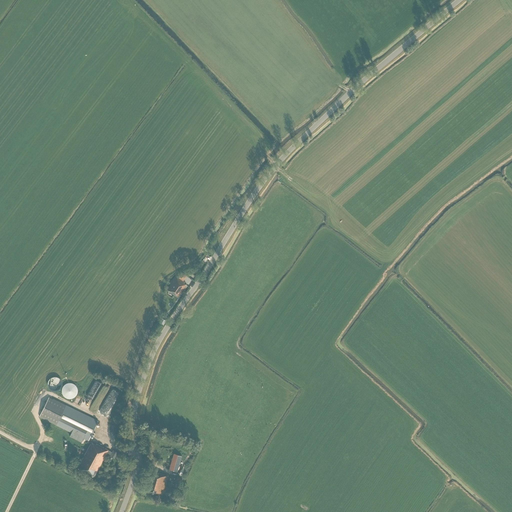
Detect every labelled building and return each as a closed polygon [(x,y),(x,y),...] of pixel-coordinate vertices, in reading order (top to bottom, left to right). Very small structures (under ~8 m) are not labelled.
[(184,282),(176,276),(167,290),(178,297),(186,285),(184,283),(184,282)] [(63,386),(62,387),(62,388),(62,389),(62,390),(62,391),(62,392),(62,393),(62,394),(62,395),(63,395),(63,396),(64,396),(64,397),(65,397),(65,398),(66,398),(67,399),(68,399),(69,399),(70,399),(71,399),(72,399),(73,398),(74,398),(75,397),(76,396),(76,395),(77,395),(77,394),(77,393),(77,392),(78,391),(77,390),(77,389),(77,388),(76,387),(76,386),(75,385),(74,384),(73,384),(72,383),(71,383),(70,383),(69,383),(68,383),(67,383),(66,384),(65,384),(64,385),(63,386)] [(102,404),(108,408),(119,390),(112,386),(102,404)] [(39,416),(56,424),(89,440),(98,422),(49,397),(39,416)] [(105,456),(109,458),(110,456),(111,455),(112,452),(96,444),(96,445),(91,443),(77,468),(94,477),(105,456)] [(118,452),(113,450),(112,452),(111,455),(110,456),(113,458),(115,459),(118,453),(118,452)] [(180,459),(174,458),(171,470),(177,471),(180,459)] [(155,473),(151,471),(147,485),(148,485),(146,492),(159,495),(159,493),(163,494),(168,476),(155,472),(155,473)]
